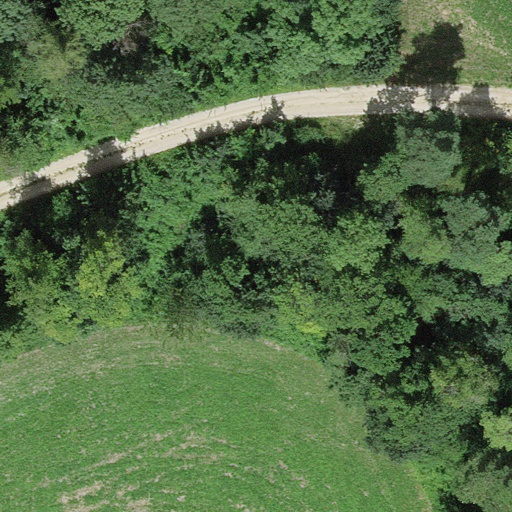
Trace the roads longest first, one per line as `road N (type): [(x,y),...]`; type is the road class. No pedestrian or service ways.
road 1 (track): [(0,181),(208,122),(317,103),(422,97),(511,114)]
road 2 (track): [(317,103),(367,135),(511,185)]
